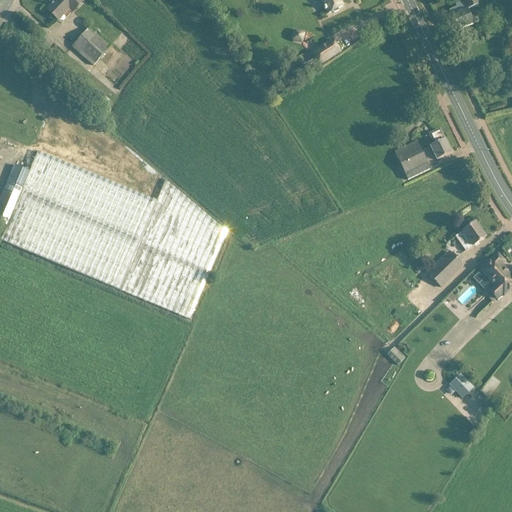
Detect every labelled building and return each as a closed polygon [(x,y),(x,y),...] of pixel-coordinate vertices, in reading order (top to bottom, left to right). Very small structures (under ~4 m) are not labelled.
[(56,0),(47,10),(57,19),(63,13),(64,15),(73,5),(76,9),(84,0),(83,0),(56,0)] [(320,0),(327,14),(332,12),(334,13),(338,11),(338,9),(343,7),(339,0),(320,0)] [(457,32),(473,25),(467,10),(462,12),(462,11),(477,4),(475,0),(463,0),(464,0),(455,4),(459,13),(458,13),(456,8),(449,11),(457,32)] [(93,67),(111,47),(90,29),(72,49),(93,67)] [(312,53),(320,66),(341,53),(333,40),(312,53)] [(33,48),(28,41),(21,45),(26,53),(33,48)] [(306,65),(292,74),(296,81),(310,72),(306,65)] [(45,95),(24,84),(17,97),(38,108),(45,95)] [(100,93),(92,102),(102,110),(108,103),(103,98),(105,96),(100,93)] [(18,101),(4,94),(0,100),(0,121),(6,124),(10,116),(16,119),(22,122),(27,113),(21,110),(15,107),(18,101)] [(429,147),(436,161),(452,153),(440,129),(428,135),(433,145),(429,147)] [(395,153),(400,164),(407,181),(430,170),(417,142),(395,153)] [(1,241),(10,245),(189,320),(226,232),(166,181),(157,202),(38,152),(30,171),(15,165),(8,183),(0,202),(0,223),(7,226),(1,241)] [(395,209),(398,216),(393,219),(398,229),(397,229),(398,231),(399,230),(399,229),(412,222),(409,216),(424,208),(418,197),(416,193),(411,195),(392,205),(394,209),(395,209)] [(466,252),(480,242),(478,239),(483,235),(475,223),(455,237),(466,252)] [(462,267),(448,254),(427,276),(441,289),(462,267)] [(502,295),(504,297),(511,288),(511,274),(511,276),(501,266),(505,262),(498,254),(480,271),(494,287),(489,291),(490,292),(490,295),(493,298),(496,298),(497,300),(502,295)] [(397,366),(405,358),(394,348),(387,356),(397,366)] [(461,375),(450,386),(463,399),(474,389),(461,375)]
